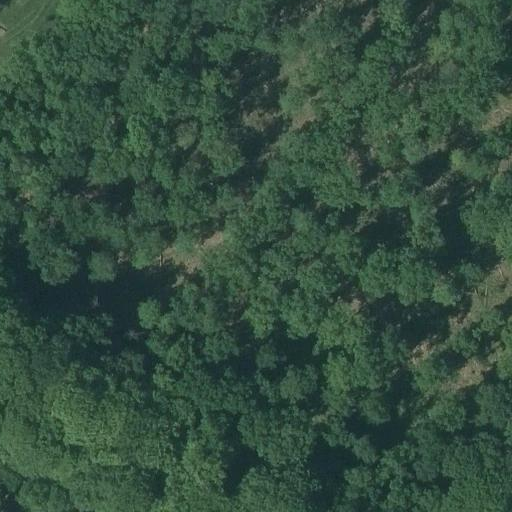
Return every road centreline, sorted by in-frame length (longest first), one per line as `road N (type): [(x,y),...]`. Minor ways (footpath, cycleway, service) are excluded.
road 1 (track): [(191,0),(0,208)]
road 2 (track): [(0,364),(241,511)]
